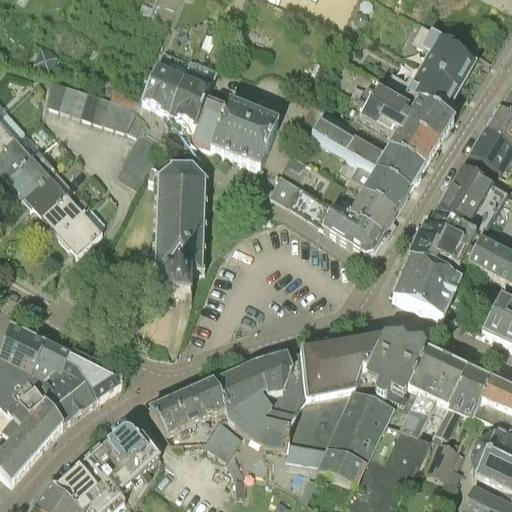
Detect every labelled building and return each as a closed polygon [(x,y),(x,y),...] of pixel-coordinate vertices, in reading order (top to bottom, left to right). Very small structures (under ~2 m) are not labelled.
[(155,0),(143,0),(136,18),(147,22),(155,0)] [(363,31),(366,26),(365,19),(360,16),(354,17),(350,23),(352,29),(357,32),(363,31)] [(201,37),(182,29),(178,37),(198,46),(201,37)] [(421,33),(411,50),(420,55),(420,56),(428,60),(421,74),(460,94),(473,71),(467,67),(460,63),(462,58),(445,48),(421,33)] [(207,39),(201,52),(210,56),(216,43),(207,39)] [(43,54),(36,69),(51,76),(57,61),(43,54)] [(142,112),(169,123),(182,89),(189,70),(163,60),(142,112)] [(169,123),(196,134),(203,115),(209,100),(217,82),(189,70),(182,89),(169,123)] [(391,80),(386,89),(448,126),(453,117),(448,114),(452,108),(460,94),(421,74),(415,87),(408,83),(406,88),(391,80)] [(46,113),(58,117),(66,93),(53,89),(46,113)] [(452,130),(453,129),(448,126),(386,89),(385,90),(386,90),(381,99),(378,97),(378,98),(367,92),(359,105),(439,152),(437,150),(439,148),(442,146),(450,133),(451,134),(453,130),(452,130)] [(58,117),(70,120),(77,97),(66,93),(58,117)] [(497,117),(483,139),(511,154),(511,95),(506,104),(497,117)] [(70,120),(81,124),(88,100),(77,97),(70,120)] [(81,124),(92,127),(99,103),(88,100),(81,124)] [(92,127),(104,131),(110,107),(99,103),(92,127)] [(196,134),(190,149),(210,157),(211,158),(225,124),(228,114),(207,105),(203,115),(196,134)] [(355,123),(350,132),(424,176),(425,175),(424,174),(436,155),(437,155),(439,152),(359,105),(358,107),(360,108),(355,116),(352,122),(355,123)] [(104,131),(115,134),(121,110),(110,107),(104,131)] [(121,110),(115,134),(125,137),(131,113),(121,110)] [(311,144),(360,173),(361,172),(410,200),(424,176),(350,132),(349,132),(311,110),(299,137),(311,144)] [(131,113),(125,137),(137,144),(143,147),(146,138),(149,132),(138,121),(132,116),(133,114),(131,113)] [(225,124),(211,158),(259,177),(277,134),(228,114),(225,124)] [(0,132),(0,160),(14,148),(0,132)] [(137,144),(133,153),(155,163),(161,151),(163,147),(146,138),(143,147),(137,144)] [(14,148),(0,160),(0,179),(1,179),(9,187),(39,159),(41,157),(24,139),(14,148)] [(511,154),(483,139),(469,163),(470,164),(501,181),(503,178),(506,180),(511,172),(511,154)] [(155,163),(133,153),(128,163),(149,173),(155,163)] [(31,166),(9,187),(19,199),(17,201),(24,208),(49,185),(57,178),(39,159),(31,166)] [(293,161),(288,170),(301,177),(306,168),(293,161)] [(128,163),(122,173),(144,184),(149,173),(128,163)] [(156,183),(154,186),(158,188),(158,206),(154,206),(154,209),(158,209),(157,229),(153,229),(153,233),(157,233),(156,253),(152,253),(152,256),(156,256),(155,274),(151,274),(151,278),(155,278),(155,279),(157,279),(157,283),(162,288),(165,289),(164,301),(185,303),(184,311),(191,311),(190,280),(200,280),(200,279),(204,280),(204,276),(200,276),(201,258),(205,258),(205,255),(201,254),(202,235),(206,235),(206,231),(202,231),(203,211),(206,211),(207,207),(203,207),(203,190),(207,188),(206,184),(202,186),(192,175),(194,172),(191,170),(189,174),(174,174),(173,170),(169,171),(171,175),(160,184),(156,183)] [(366,205),(396,223),(410,200),(361,172),(360,173),(353,184),(350,183),(344,192),(361,202),(366,205)] [(122,173),(117,184),(120,187),(138,196),(144,184),(122,173)] [(455,188),(437,218),(474,240),(481,244),(480,245),(481,245),(507,200),(493,193),(479,186),(462,176),(456,187),(455,186),(455,187),(455,188)] [(372,261),(382,245),(334,217),(319,207),(313,203),(280,182),(279,185),(269,203),(284,212),(322,236),(364,263),(372,261)] [(43,224),(66,203),(49,185),(24,208),(30,215),(33,213),(43,224)] [(334,217),(382,245),(396,223),(366,205),(361,202),(344,192),(344,193),(332,186),(319,207),(334,217)] [(58,245),(83,222),(91,215),(81,205),(74,212),(66,203),(43,224),(51,233),(49,235),(58,245)] [(428,233),(424,231),(420,240),(466,261),(475,242),(480,245),(481,244),(474,240),(437,218),(428,233)] [(83,222),(58,245),(68,256),(70,253),(77,262),(75,264),(76,265),(100,241),(83,222)] [(420,240),(408,265),(409,265),(459,289),(463,282),(457,279),(466,261),(420,240)] [(511,263),(479,247),(469,271),(509,293),(511,294),(511,263)] [(392,306),(418,318),(442,328),(445,323),(455,299),(459,289),(437,279),(409,265),(392,306)] [(481,343),(499,351),(511,356),(511,294),(509,293),(500,305),(499,305),(482,340),(481,343)] [(0,372),(20,381),(26,368),(33,372),(43,350),(10,335),(0,364),(0,372)] [(314,356),(303,359),(310,401),(356,394),(361,378),(367,379),(382,345),(314,356)] [(385,347),(382,345),(367,379),(364,385),(377,391),(374,399),(376,402),(382,405),(386,405),(403,411),(407,404),(403,402),(407,394),(425,357),(424,357),(420,363),(416,361),(414,361),(403,356),(404,355),(402,354),(402,355),(385,347)] [(60,384),(71,363),(43,350),(33,372),(26,368),(20,381),(27,385),(40,391),(53,381),(60,384)] [(417,399),(399,436),(418,445),(431,416),(444,422),(449,414),(467,377),(425,357),(407,394),(417,399)] [(95,410),(121,394),(122,386),(71,363),(60,384),(68,388),(74,383),(94,411),(95,410)] [(287,363),(267,369),(256,371),(212,391),(224,419),(225,419),(229,428),(248,444),(262,451),(262,453),(277,455),(277,457),(285,458),(288,450),(288,441),(286,441),(289,429),(263,424),(272,413),(261,401),(265,398),(267,401),(282,398),(293,378),(287,363)] [(40,458),(62,435),(30,397),(40,391),(27,385),(20,381),(0,372),(0,482),(11,492),(40,458)] [(431,447),(437,450),(438,449),(456,457),(459,452),(447,445),(459,422),(472,428),(489,387),(467,377),(449,414),(444,422),(431,447)] [(30,397),(62,435),(94,411),(74,383),(68,388),(60,384),(53,381),(40,391),(30,397)] [(474,424),(508,440),(511,430),(511,398),(489,387),(474,424)] [(172,409),(185,437),(224,419),(212,391),(172,409)] [(353,399),(335,441),(328,456),(366,473),(356,494),(354,494),(344,511),(398,511),(430,451),(418,445),(399,436),(387,431),(394,416),(353,399)] [(160,436),(167,445),(185,437),(172,409),(148,419),(160,436)] [(241,445),(219,428),(203,452),(226,467),(241,445)] [(128,511),(122,504),(120,501),(160,466),(146,450),(143,446),(143,445),(139,440),(137,442),(144,451),(141,454),(133,445),(130,447),(122,446),(119,444),(90,469),(75,482),(101,511),(128,511)] [(502,499),(511,503),(511,454),(500,448),(500,447),(497,445),(497,446),(493,444),(478,451),(477,450),(475,451),(476,453),(470,467),(468,466),(468,468),(470,469),(474,482),(472,484),(474,485),(475,484),(477,485),(477,487),(502,499)] [(425,480),(444,488),(451,474),(453,474),(459,459),(456,457),(438,449),(437,450),(425,480)] [(287,459),(285,467),(321,472),(328,457),(288,450),(285,458),(287,459)] [(328,456),(328,457),(321,472),(319,479),(321,480),(354,494),(356,494),(366,473),(328,456)] [(235,462),(229,470),(237,487),(237,502),(246,502),(246,486),(245,486),(235,462)] [(461,479),(452,476),(453,474),(451,474),(444,488),(436,506),(447,511),(452,511),(457,503),(455,502),(458,493),(455,492),(461,479)] [(101,511),(75,482),(61,494),(59,493),(52,499),(66,511),(101,511)] [(511,511),(511,503),(502,499),(498,507),(472,495),(472,496),(464,511),(511,511)] [(51,500),(42,511),(66,511),(52,499),(51,500)]
